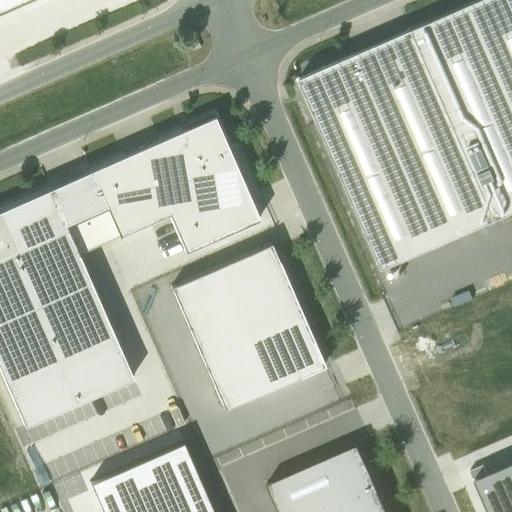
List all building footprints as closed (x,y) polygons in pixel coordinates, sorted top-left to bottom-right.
[(0,0),(0,11),(24,0),(0,0)] [(355,52),(298,77),(381,268),(495,218),(511,210),(511,0),(473,0),(411,27),(409,28),(418,49),(364,73),(355,52)] [(180,128),(88,169),(118,235),(167,214),(183,251),(259,218),(227,147),(225,148),(212,117),(181,130),(180,128)] [(88,169),(0,207),(0,374),(22,425),(132,377),(77,253),(117,235),(88,169)] [(270,242),(169,286),(223,409),(323,365),(270,242)] [(511,306),(459,330),(500,425),(511,419),(511,306)] [(212,511),(181,440),(88,481),(101,511),(212,511)] [(357,442),(265,482),(278,511),(387,511),(376,486),(357,442)] [(511,511),(511,460),(481,475),(473,478),(482,498),(487,511),(511,511)]
